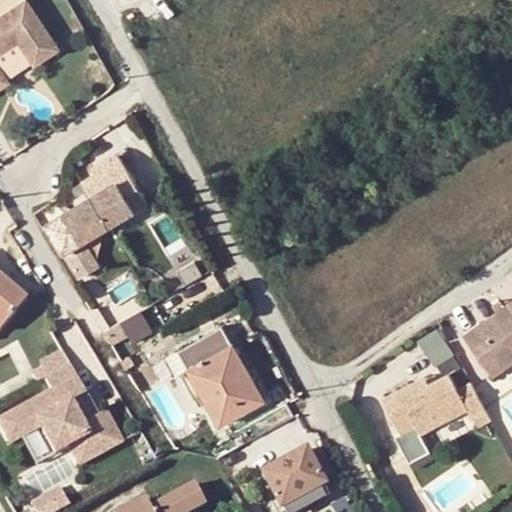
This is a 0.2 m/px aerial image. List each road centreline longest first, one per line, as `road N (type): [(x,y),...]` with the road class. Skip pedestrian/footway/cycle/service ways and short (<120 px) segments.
road 1 (unclassified): [(376,511),(143,88)]
road 2 (residential): [(65,326),(58,281),(17,208),(18,176),(27,162),(143,88)]
